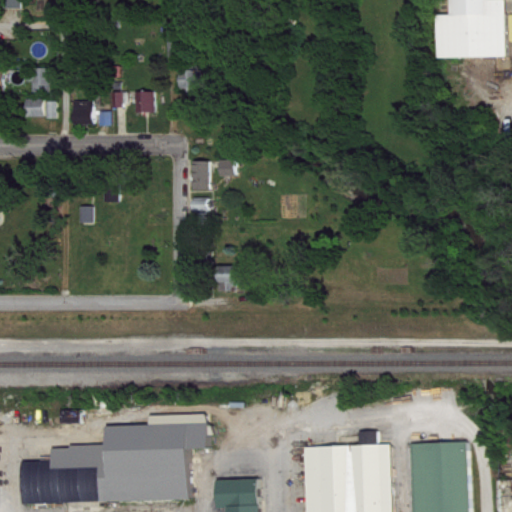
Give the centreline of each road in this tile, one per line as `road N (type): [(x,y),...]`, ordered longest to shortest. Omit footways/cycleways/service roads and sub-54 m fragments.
road 1 (residential): [(0,300),(182,299)]
road 2 (residential): [(0,146),(181,145)]
road 3 (residential): [(181,145),(182,299)]
